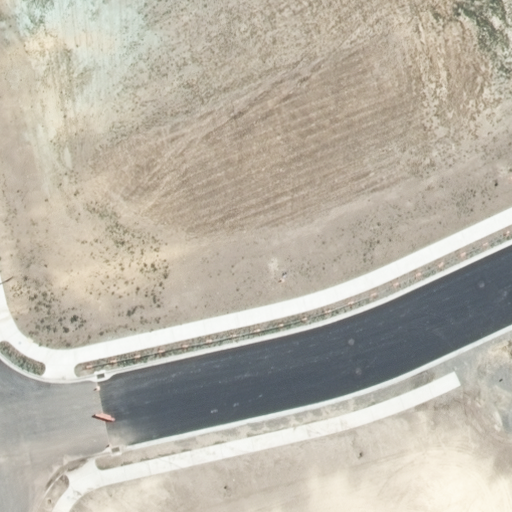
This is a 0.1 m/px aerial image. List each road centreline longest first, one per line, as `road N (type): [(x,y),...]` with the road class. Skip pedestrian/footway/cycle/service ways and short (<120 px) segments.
road 1 (residential): [(448,310),(300,366),(0,439)]
road 2 (residential): [(448,310),(511,412)]
